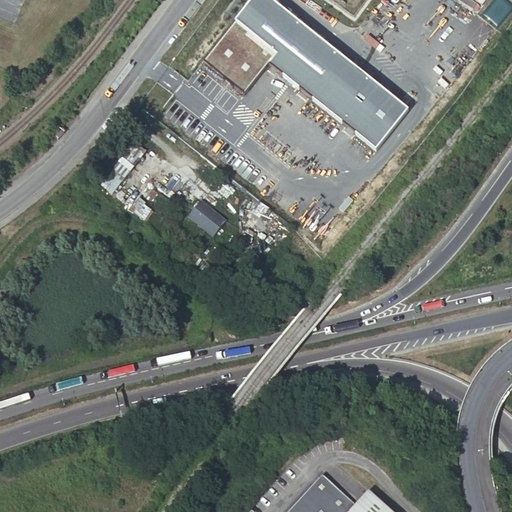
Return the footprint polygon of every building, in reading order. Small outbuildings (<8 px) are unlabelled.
[(408,113),(266,0),(254,0),(203,64),(244,96),(268,66),(376,153),(408,113)] [(101,185),(112,195),(134,168),(122,158),(101,185)] [(140,199),(131,210),(146,222),(154,213),(143,204),(144,203),(140,199)] [(202,202),(189,218),(214,238),(227,222),(202,202)] [(205,262),(198,271),(213,283),(220,274),(205,262)] [(349,511),(355,505),(320,473),(285,511),(349,511)] [(355,505),(349,511),(390,511),(368,491),(355,505)]
